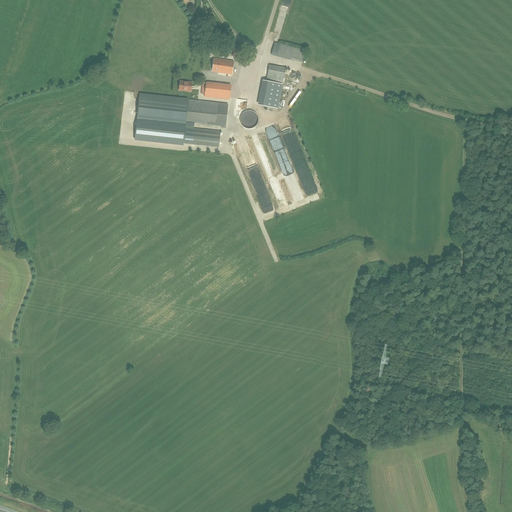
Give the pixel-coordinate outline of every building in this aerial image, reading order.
[(275,43),(273,56),(297,60),(297,59),(302,60),(301,62),(304,63),(307,48),(275,43)] [(232,75),(234,61),(214,58),(212,72),(232,75)] [(269,65),(266,80),(268,80),(283,83),(284,76),(276,74),(277,67),(269,65)] [(179,90),(191,91),(192,82),(180,81),(179,90)] [(204,97),(230,99),(231,85),(206,82),(206,83),(205,89),(204,97)] [(256,107),(276,110),(281,86),(261,83),(256,107)] [(140,94),(137,119),(185,124),(185,122),(225,127),(228,104),(188,100),(140,94)] [(241,115),(240,117),(240,120),(240,123),(242,125),(244,127),(246,128),(249,129),(251,128),(254,127),(256,126),(258,123),(258,121),(258,118),(257,115),(256,113),(253,111),(251,110),(248,110),(245,111),(243,112),(241,115)] [(137,119),(135,139),(183,145),(183,143),(192,144),(193,129),(185,128),(185,124),(137,119)] [(193,129),(192,144),(219,147),(220,132),(193,129)]
